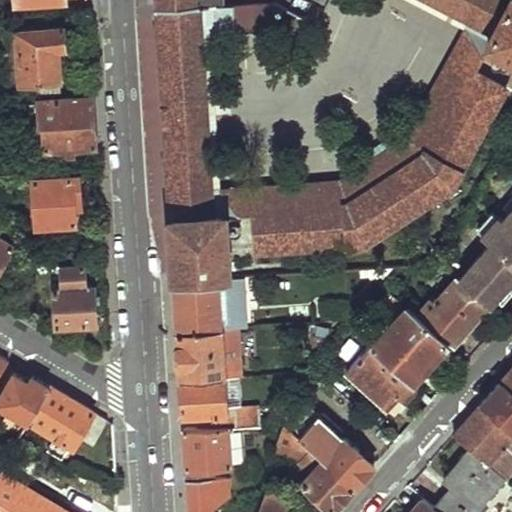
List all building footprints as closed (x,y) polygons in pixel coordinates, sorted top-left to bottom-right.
[(511,0),(157,0),(171,235),(174,280),(228,276),(226,214),(211,215),(209,188),(201,34),(273,30),(272,4),(223,7),(222,0),(435,0),(474,20),(499,33),(492,45),(511,56),(511,0)] [(209,188),(211,215),(226,214),(255,212),(299,209),(299,205),(348,200),(421,151),(446,110),(452,112),(476,71),(492,45),(499,33),(474,20),(409,129),(332,178),(209,188)] [(38,76),(38,91),(62,90),(60,47),(64,46),(62,26),(19,28),(22,76),(38,76)] [(255,212),(256,249),(362,241),(450,182),(505,87),(476,71),(452,112),(446,110),(421,151),(348,200),(299,205),(299,209),(255,212)] [(33,117),(35,147),(97,145),(95,119),(93,95),(40,96),(39,100),(27,101),(27,117),(33,117)] [(31,213),(32,224),(75,222),(76,218),(81,218),(80,175),(33,177),(35,213),(31,213)] [(491,239),(458,275),(487,301),(489,302),(511,276),(511,207),(503,217),(498,213),(482,231),(491,239)] [(0,264),(13,244),(0,235),(0,264)] [(54,287),(56,325),(94,324),(93,284),(85,284),(84,265),(62,265),(63,286),(54,287)] [(432,292),(417,309),(448,338),(453,342),(487,301),(458,275),(457,274),(436,296),(432,292)] [(241,324),(238,276),(228,276),(174,280),(175,302),(176,327),(238,324),(241,324)] [(408,301),(372,343),(411,379),(426,362),(422,359),(441,337),(446,341),(448,338),(417,309),(408,301)] [(225,375),(239,374),(238,324),(176,327),(177,351),(179,377),(225,375)] [(261,336),(242,338),(243,351),(262,350),(261,336)] [(422,359),(426,362),(446,341),(441,337),(422,359)] [(370,341),(346,368),(385,403),(396,390),(402,396),(415,382),(411,379),(372,343),(370,341)] [(511,387),(511,366),(501,379),(511,387)] [(14,369),(0,391),(0,407),(4,409),(8,405),(29,417),(48,383),(31,373),(28,377),(14,369)] [(196,415),(197,426),(227,425),(260,424),(259,406),(226,406),(225,375),(179,377),(180,396),(181,416),(196,415)] [(480,403),(511,428),(511,387),(501,379),(491,390),(480,403)] [(48,383),(29,417),(57,434),(50,444),(64,454),(80,434),(92,441),(107,418),(78,401),(48,383)] [(468,417),(454,432),(469,445),(505,475),(511,466),(511,428),(480,403),(468,417)] [(284,424),(352,485),(373,462),(343,434),(341,436),(330,425),(318,438),(288,413),(284,424)] [(303,482),(333,506),(352,485),(284,424),(277,446),(299,458),(312,471),(303,482)] [(183,444),(184,466),(229,464),(227,425),(197,426),(182,427),(183,444)] [(451,484),(434,504),(443,511),(473,511),(505,475),(469,445),(443,477),(451,484)] [(240,460),(241,473),(267,472),(272,458),(240,460)] [(77,511),(2,465),(0,469),(0,511),(77,511)] [(186,497),(186,511),(211,511),(211,495),(263,493),(267,479),(270,473),(267,472),(241,473),(185,475),(186,497)] [(263,493),(256,511),(280,511),(268,508),(271,497),(272,494),(269,491),(273,483),(267,479),(263,493)] [(422,495),(408,511),(443,511),(434,504),(422,495)] [(271,497),(268,508),(280,511),(283,502),(271,497)]
